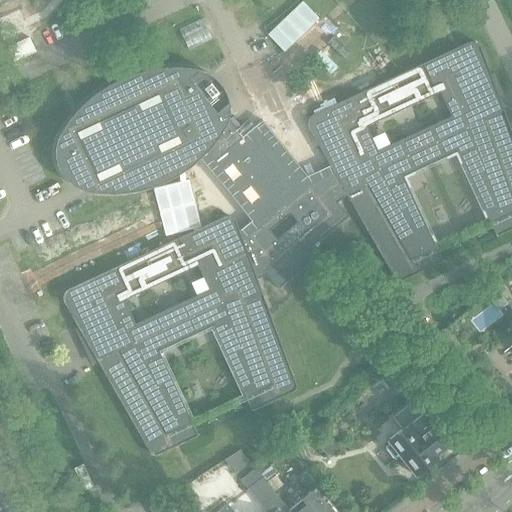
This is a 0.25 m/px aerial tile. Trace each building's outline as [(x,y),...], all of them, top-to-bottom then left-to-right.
[(29,37),(6,47),(13,63),(36,52),(29,37)] [(296,389),(296,387),(296,385),(257,279),(266,275),(278,289),(312,262),(301,249),(311,240),(314,244),(348,217),(337,203),(346,195),(394,279),(395,280),(396,281),(398,281),(400,281),(401,281),(442,262),(403,178),(457,153),(496,237),(511,229),(511,135),(502,109),(488,114),(483,101),(501,94),(492,75),(494,74),(493,73),(490,75),(480,49),(480,47),(478,46),(477,44),(475,43),(473,42),(471,42),(468,42),(466,43),(313,115),(311,116),(309,117),(308,119),(307,121),(307,123),(307,126),(307,128),(308,130),(333,172),(289,193),(237,129),(239,126),(232,117),(229,119),(228,118),(229,114),(229,110),(229,106),(228,102),(227,98),(226,94),(224,90),(222,87),(220,83),(217,80),(214,78),(211,75),(207,73),(205,72),(200,70),(197,70),(194,69),(187,68),(179,68),(171,68),(164,68),(156,69),(149,70),(142,72),(134,74),(128,76),(121,79),(114,82),(108,85),(101,89),(96,93),(91,97),(86,101),(81,105),(77,110),(69,119),(60,133),(58,136),(57,140),(56,144),(55,148),(54,152),(55,156),(55,160),(56,164),(57,168),(59,172),(61,175),(64,178),(66,181),(71,185),(76,187),(81,190),(86,191),(92,193),(97,194),(105,194),(113,194),(120,194),(128,193),(136,192),(143,190),(150,188),(158,185),(165,182),(171,179),(178,175),(185,171),(191,166),(188,162),(195,156),(200,151),(203,148),(263,221),(241,238),(236,223),(235,221),(233,219),(232,218),(230,217),(228,217),(226,217),(224,217),(222,218),(68,289),(67,290),(65,291),(64,293),(63,295),(63,297),(62,299),(63,301),(63,303),(78,327),(74,329),(75,330),(76,330),(85,349),(102,340),(109,351),(95,359),(149,453),(150,454),(152,455),(153,456),(155,456),(157,455),(198,436),(192,423),(158,352),(212,326),(252,411),(292,392),(294,391),(295,390),(296,389)] [(461,355),(442,330),(431,339),(450,364),(461,355)] [(450,444),(438,428),(424,412),(387,441),(389,444),(385,447),(394,459),(399,456),(415,476),(438,458),(436,456),(450,444)] [(326,430),(314,440),(327,457),(339,447),(326,430)] [(336,511),(306,474),(300,479),(310,492),(287,509),(289,511),(336,511)] [(284,511),(287,509),(262,477),(248,488),(267,511),(266,511),(284,511)]
